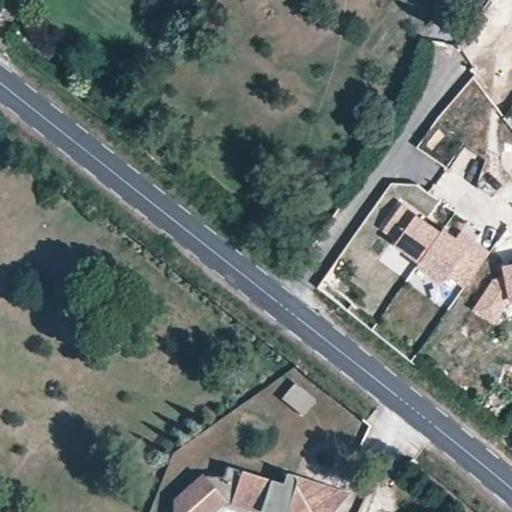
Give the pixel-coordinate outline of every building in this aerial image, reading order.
[(431,191),(453,207),(487,161),(464,145),(431,191)] [(419,264),(441,234),(402,206),(383,233),(397,243),(395,246),(419,264)] [(441,234),(419,264),(417,267),(443,286),(449,279),(465,290),(490,255),(460,234),(456,240),(443,231),(441,234)] [(511,266),(504,268),(506,280),(494,283),(474,313),(493,326),(510,301),(511,306),(511,305),(511,266)] [(301,419),(314,403),(293,385),(279,401),(301,419)] [(287,502),(292,485),(292,484),(292,483),(292,482),(292,481),(291,480),(289,479),(282,477),(279,486),(224,470),(221,480),(199,479),(171,504),(178,511),(213,511),(223,504),(228,506),(245,511),(317,511),(287,502)] [(317,511),(333,511),(347,496),(289,479),(291,480),(292,481),(292,482),(292,483),(292,484),(292,485),(287,502),(317,511)]
